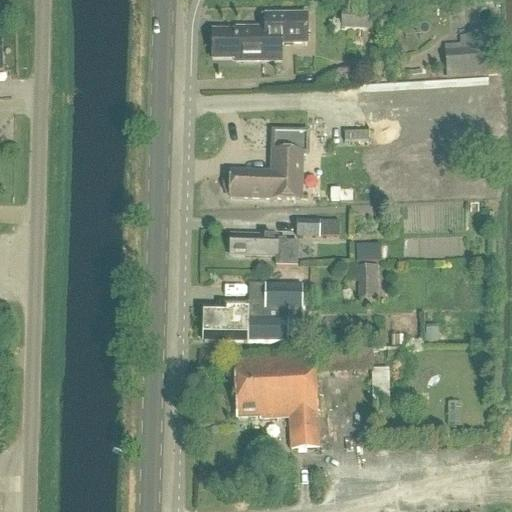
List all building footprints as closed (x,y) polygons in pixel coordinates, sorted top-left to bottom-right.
[(306,49),(306,20),(267,20),(267,34),(236,34),(236,37),(214,37),(214,62),(236,62),(236,65),(267,65),(267,49),(306,49)] [(447,80),(492,78),(491,40),(459,42),(459,49),(446,49),(447,80)] [(224,189),(224,192),(226,197),(230,200),(230,203),(299,205),(300,160),(306,160),(306,139),(273,138),(272,158),(272,179),(231,178),(231,182),(226,184),(224,189)] [(330,204),(340,204),(340,192),(330,192),(330,204)] [(337,241),(337,225),(295,223),(294,240),(317,241),(317,240),(337,241)] [(278,247),(278,242),(247,241),(247,243),(231,242),(230,260),(246,260),(246,262),(277,263),(276,271),(298,272),(298,248),(278,247)] [(379,249),(355,249),(355,266),(379,266),(379,249)] [(357,301),(376,301),(376,269),(356,269),(357,301)] [(303,316),(305,289),(266,289),(265,315),(249,315),(249,311),(224,310),(221,310),(221,314),(205,313),(204,348),(248,348),(290,348),(290,316),(303,316)] [(438,328),(425,328),(425,346),(438,346),(438,328)] [(315,383),(315,382),(314,361),(235,366),(238,423),(259,421),(259,424),(289,422),(291,454),(320,452),(315,383)] [(366,408),(384,408),(384,371),(366,371),(366,408)]
